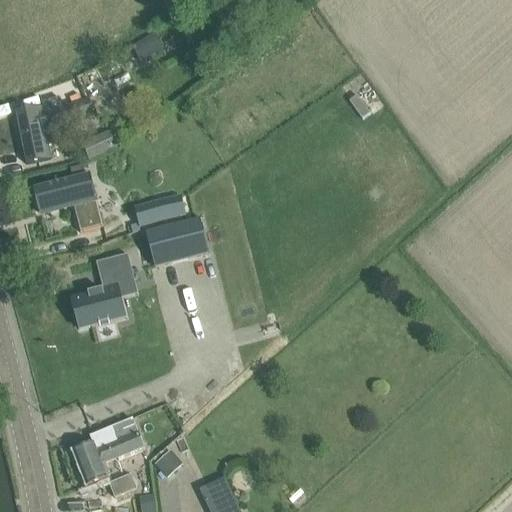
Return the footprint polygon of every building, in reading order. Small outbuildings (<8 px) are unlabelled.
[(154,34),(139,43),(145,54),(161,45),(154,34)] [(44,109),(17,115),(27,166),(47,162),(50,161),(47,146),(55,145),(52,130),(94,118),(91,101),(62,109),(59,99),(43,104),(44,109)] [(73,181),(33,191),(39,214),(73,206),(81,234),(104,228),(91,176),(85,177),(83,167),(70,171),(73,181)] [(181,198),(135,210),(140,229),(186,217),(181,198)] [(201,220),(146,234),(146,235),(147,235),(156,269),(209,255),(200,221),(201,221),(201,220)] [(104,291),(71,299),(71,300),(72,300),(80,331),(126,319),(121,301),(116,278),(133,274),(128,256),(97,264),(104,291)] [(107,465),(146,450),(133,421),(112,429),(117,442),(96,450),(94,445),(75,453),(73,453),(87,488),(88,487),(112,478),(107,465)] [(172,452),(156,466),(168,480),(184,466),(172,452)] [(115,500),(137,491),(131,476),(109,485),(115,500)] [(209,511),(240,511),(226,480),(200,492),(209,511)] [(299,487),(287,498),(293,505),(305,495),(299,487)] [(156,511),(154,498),(143,499),(144,511),(156,511)]
